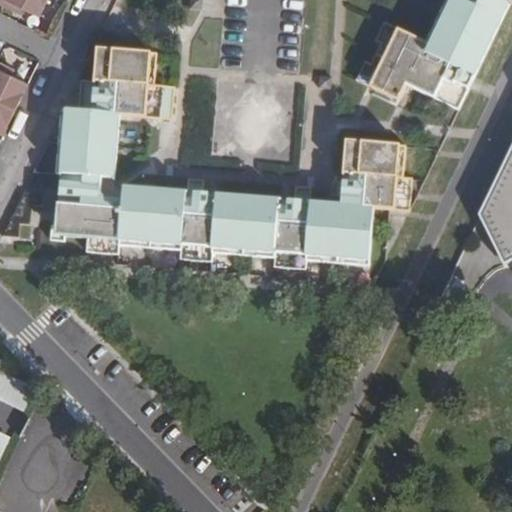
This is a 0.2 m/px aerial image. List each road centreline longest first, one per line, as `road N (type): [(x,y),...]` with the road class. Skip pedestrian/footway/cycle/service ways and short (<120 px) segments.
road 1 (residential): [(204,511),(0,308)]
road 2 (residential): [(12,183),(65,66)]
